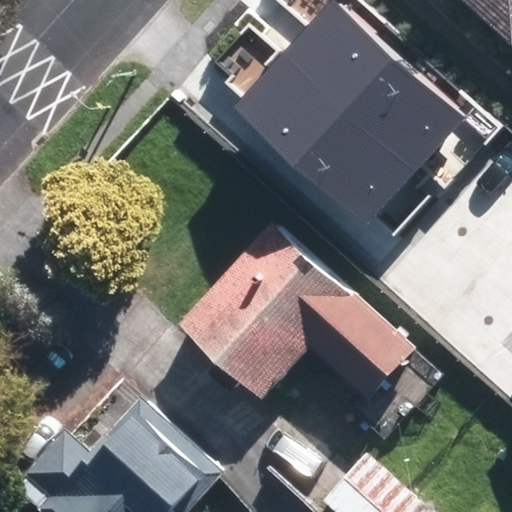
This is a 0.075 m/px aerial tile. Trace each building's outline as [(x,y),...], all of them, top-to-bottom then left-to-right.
[(511,0),(477,0),(511,31),(511,0)] [(468,114),(337,1),(238,114),(368,228),(468,114)] [(376,395),(426,338),(283,213),(188,320),(274,395),(320,345),(376,395)] [(137,365),(26,478),(61,511),(210,511),(208,509),(246,470),(137,365)] [(446,511),(375,449),(328,502),(339,511),(446,511)]
